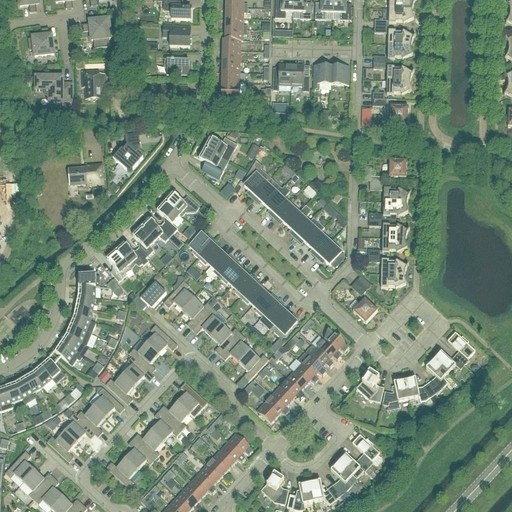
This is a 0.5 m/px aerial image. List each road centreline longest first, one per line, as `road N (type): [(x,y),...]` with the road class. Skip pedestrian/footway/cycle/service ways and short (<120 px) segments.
road 1 (residential): [(0,369),(35,349),(49,329),(62,266),(170,163)]
road 2 (residential): [(436,0),(433,126),(482,156)]
road 3 (residential): [(170,163),(201,98),(206,0)]
road 4 (residential): [(78,479),(193,357)]
road 5 (residential): [(482,156),(486,0)]
road 6 (residential): [(317,301),(354,263),(356,173)]
road 7 (residential): [(5,26),(17,137),(28,160)]
road 8 (residential): [(314,297),(300,300),(224,227),(223,211)]
road 9 (residential): [(314,297),(316,283),(238,212),(223,211)]
road 10 (residential): [(274,450),(294,469),(325,460),(345,434),(313,409)]
road 11 (residential): [(370,349),(389,364),(406,363),(441,325),(415,301)]
road 12 (residential): [(274,450),(193,357)]
road 13 (residential): [(28,160),(142,123)]
